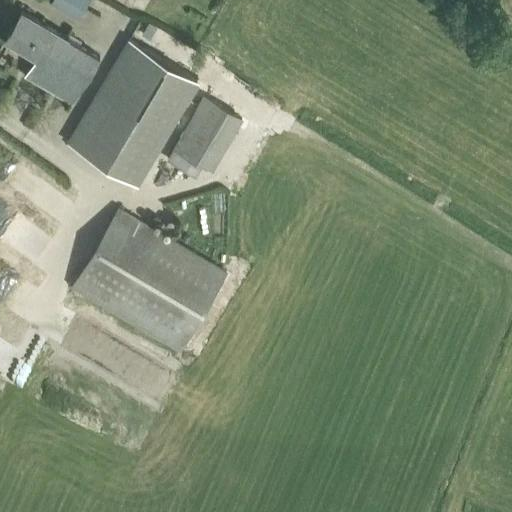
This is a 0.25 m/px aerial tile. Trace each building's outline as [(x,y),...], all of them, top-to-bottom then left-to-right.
[(52,0),(52,1),(80,18),(90,0),(52,0)] [(25,76),(42,86),(72,104),(100,56),(22,10),(5,38),(36,56),(25,76)] [(68,141),(135,180),(196,76),(129,37),(68,141)] [(206,95),(207,95),(212,88),(201,81),(196,89),(206,95)] [(168,159),(196,175),(202,165),(213,171),(244,117),(206,95),(168,159)] [(72,286),(180,351),(228,271),(119,206),(72,286)]
